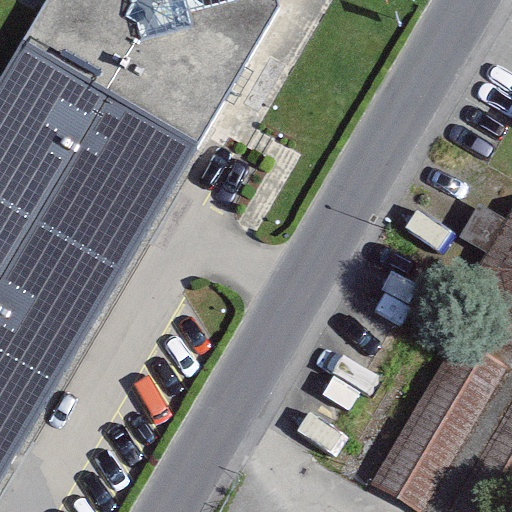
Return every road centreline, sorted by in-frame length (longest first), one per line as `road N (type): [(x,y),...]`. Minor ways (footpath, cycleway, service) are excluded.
road 1 (residential): [(161,511),(466,0)]
road 2 (unknown): [(230,396),(420,511)]
